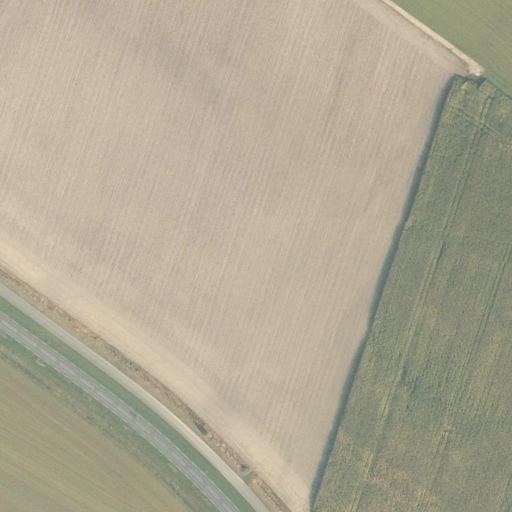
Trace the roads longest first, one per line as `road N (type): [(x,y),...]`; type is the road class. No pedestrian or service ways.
road 1 (unclassified): [(0,289),(181,428),(262,511)]
road 2 (primary): [(229,511),(129,417),(0,322)]
